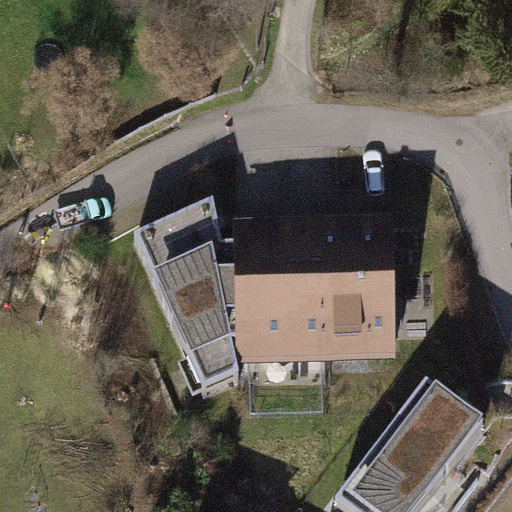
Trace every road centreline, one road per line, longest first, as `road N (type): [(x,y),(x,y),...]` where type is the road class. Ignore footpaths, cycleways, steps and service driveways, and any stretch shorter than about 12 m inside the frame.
road 1 (residential): [(511,290),(463,158),(420,133),(363,125),(258,130),(187,150),(0,257)]
road 2 (track): [(291,126),(304,0)]
